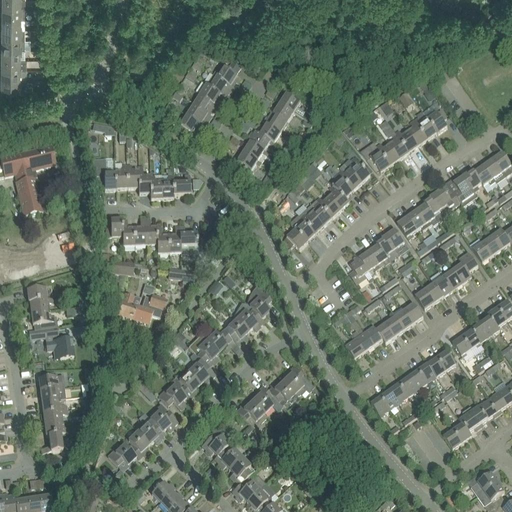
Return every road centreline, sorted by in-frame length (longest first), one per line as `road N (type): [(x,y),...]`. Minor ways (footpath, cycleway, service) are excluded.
road 1 (residential): [(108,391),(86,202),(63,102)]
road 2 (residential): [(288,293),(374,213),(503,127)]
road 3 (residential): [(342,400),(511,273)]
road 4 (residential): [(174,454),(261,356),(307,335)]
road 5 (residential): [(29,470),(0,300)]
road 6 (residential): [(206,166),(272,73),(327,78)]
road 7 (residential): [(29,470),(125,490),(174,454)]
road 8 (residential): [(99,210),(197,210),(218,177)]
road 9 (residential): [(288,293),(254,220),(218,177)]
road 10 (residential): [(206,166),(97,92)]
road 11 (residential): [(422,500),(342,400)]
